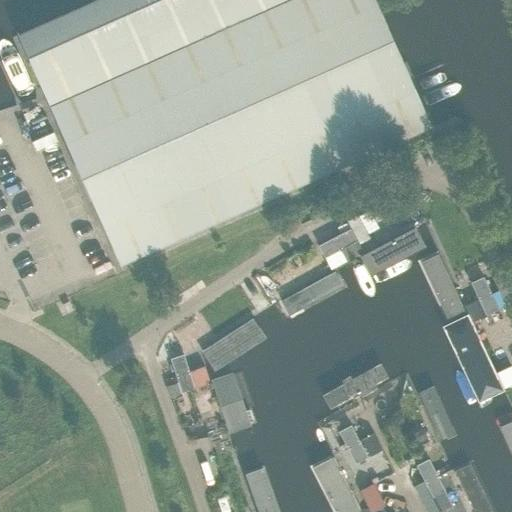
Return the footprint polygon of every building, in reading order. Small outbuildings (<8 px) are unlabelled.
[(0,65),(94,276),(405,137),(343,0),(96,0),(0,43),(0,65)] [(334,238),(340,249),(356,241),(350,229),(334,238)] [(414,230),(363,255),(370,269),(421,244),(414,230)] [(325,258),(340,249),(334,238),(319,246),(325,258)] [(464,312),(437,255),(419,264),(446,321),(464,312)] [(337,273),(279,302),(287,317),(344,288),(337,273)] [(478,299),(490,293),(483,278),(471,283),(478,299)] [(237,315),(255,303),(246,289),(228,301),(237,315)] [(490,293),(478,299),(486,315),(497,309),(490,293)] [(214,371),(269,336),(257,318),(202,353),(214,371)] [(497,380),(474,327),(457,335),(479,387),(497,380)] [(181,391),(194,387),(183,355),(170,359),(181,391)] [(230,433),(252,426),(234,373),(212,381),(230,433)] [(321,428),(380,395),(369,383),(310,415),(321,428)] [(440,441),(457,434),(434,385),(418,392),(440,441)] [(511,454),(511,422),(500,428),(511,454)] [(347,447),(359,441),(350,426),(339,432),(347,447)] [(216,455),(229,450),(219,427),(207,432),(216,455)] [(419,447),(429,442),(423,428),(413,433),(419,447)] [(368,451),(380,445),(373,433),(361,439),(368,451)] [(359,441),(347,447),(355,463),(367,457),(359,441)] [(317,452),(317,458),(343,511),(359,511),(329,452),(325,448),(319,448),(317,452)] [(424,481),(436,475),(428,460),(416,466),(424,481)] [(278,511),(263,467),(244,474),(257,511),(278,511)] [(463,511),(489,511),(466,472),(447,481),(463,511)] [(436,475),(424,481),(432,497),(444,491),(436,475)]
